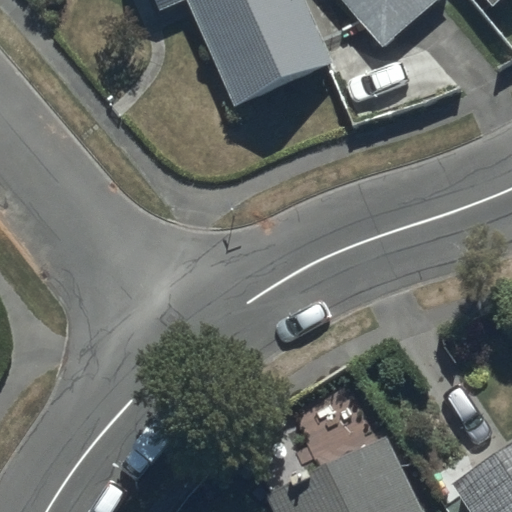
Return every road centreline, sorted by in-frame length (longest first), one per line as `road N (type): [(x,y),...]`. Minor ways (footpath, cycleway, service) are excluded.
road 1 (residential): [(511,187),(344,246),(171,349)]
road 2 (residential): [(171,349),(0,141)]
road 3 (residential): [(171,349),(54,511)]
